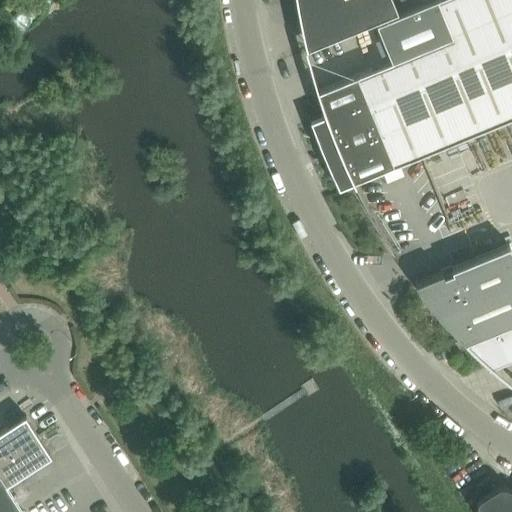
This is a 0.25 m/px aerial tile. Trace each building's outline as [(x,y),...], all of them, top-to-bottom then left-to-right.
[(325,114),(312,119),(319,136),(325,153),(333,169),(340,186),(353,180),(353,181),(511,115),(511,0),(431,0),(376,23),(392,60),(317,90),(325,114)] [(345,0),(356,27),(397,10),(393,0),(345,0)] [(455,332),(460,336),(464,340),(511,320),(511,250),(509,243),(452,267),(453,270),(444,274),(442,271),(415,282),(423,293),(428,301),(434,308),(444,320),(451,327),(455,332)] [(511,320),(464,340),(478,353),(485,360),(490,364),(488,365),(488,366),(511,356),(511,320)] [(0,430),(0,459),(39,434),(26,414),(0,430)] [(6,484),(52,455),(39,434),(0,459),(0,474),(6,484)] [(6,484),(0,474),(0,511),(22,511),(24,511),(6,484)] [(478,511),(511,511),(511,493),(511,490),(511,489),(510,488),(508,487),(507,486),(505,485),(503,485),(502,485),(500,485),(499,486),(497,486),(482,496),(481,497),(479,498),(479,499),(478,501),(477,503),(476,504),(476,505),(476,507),(477,508),(477,510),(478,511)]
